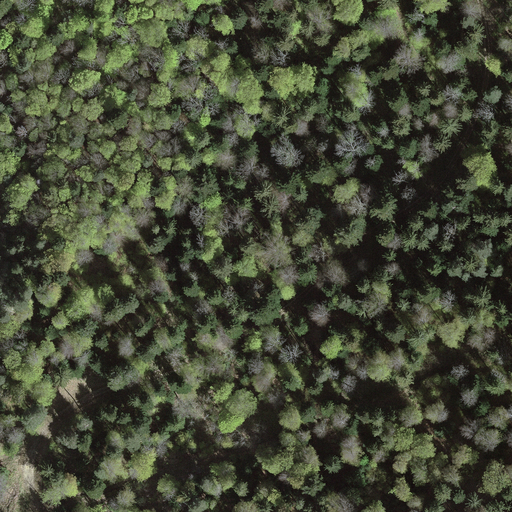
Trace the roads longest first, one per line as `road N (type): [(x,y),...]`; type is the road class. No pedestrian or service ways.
road 1 (track): [(426,197),(371,231),(266,321),(57,415),(31,452),(33,502)]
road 2 (track): [(33,502),(89,496),(141,472),(260,446),(511,333)]
road 3 (track): [(426,197),(479,108),(488,62),(482,0)]
